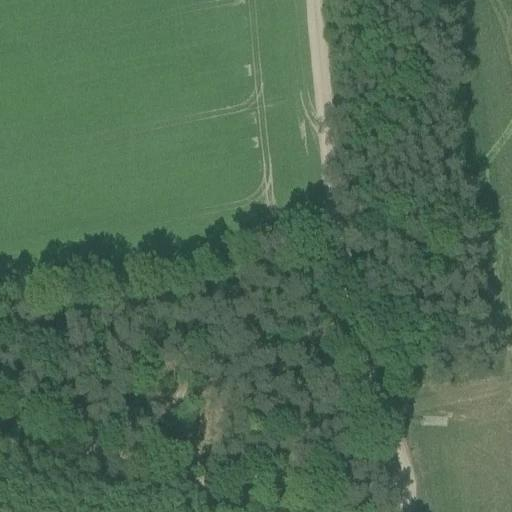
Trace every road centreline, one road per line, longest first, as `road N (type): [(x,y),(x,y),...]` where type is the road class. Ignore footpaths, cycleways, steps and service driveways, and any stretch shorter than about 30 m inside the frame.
road 1 (track): [(312,0),(325,160),(362,358),(397,450),(403,511)]
road 2 (track): [(275,511),(0,426)]
